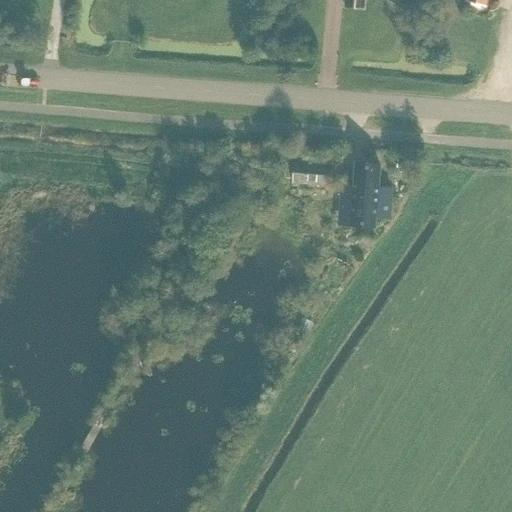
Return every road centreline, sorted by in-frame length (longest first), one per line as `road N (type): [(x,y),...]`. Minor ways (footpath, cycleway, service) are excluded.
road 1 (secondary): [(511,113),(0,75)]
road 2 (track): [(433,106),(424,190),(408,222),(219,511)]
